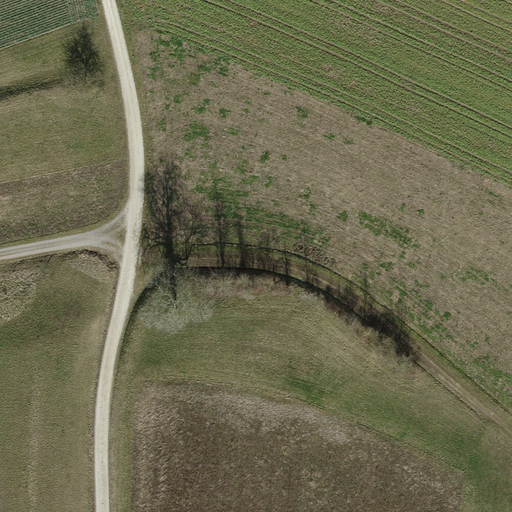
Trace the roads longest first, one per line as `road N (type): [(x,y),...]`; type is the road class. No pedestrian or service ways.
road 1 (track): [(0,255),(135,236),(273,255),(345,290),(511,425)]
road 2 (track): [(109,0),(137,143),(135,236),(101,408),(102,511)]
